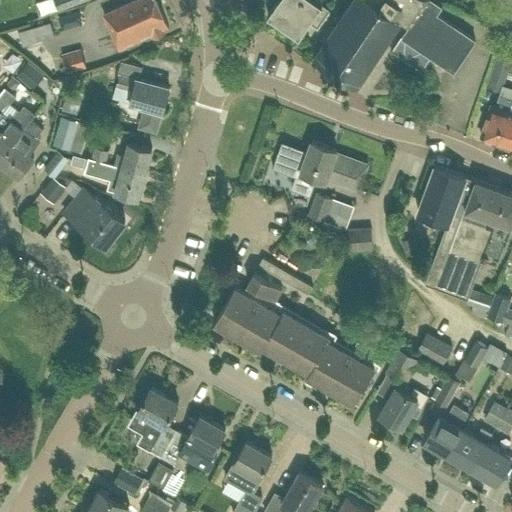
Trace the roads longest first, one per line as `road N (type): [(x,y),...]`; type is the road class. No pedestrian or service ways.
road 1 (residential): [(463,511),(131,318)]
road 2 (residential): [(212,76),(270,84),(511,170)]
road 3 (residential): [(18,511),(131,318)]
road 4 (residential): [(131,318),(0,226)]
road 5 (residential): [(131,318),(163,260),(183,197)]
road 6 (residential): [(183,197),(212,76)]
